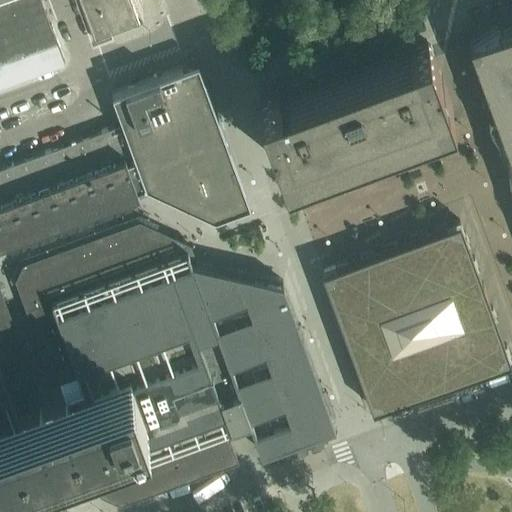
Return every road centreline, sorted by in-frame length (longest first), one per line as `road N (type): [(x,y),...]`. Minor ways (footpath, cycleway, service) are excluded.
road 1 (unclassified): [(487,0),(252,68),(213,63),(192,32)]
road 2 (unclassified): [(181,511),(382,438)]
road 3 (unclassified): [(382,438),(511,393)]
road 4 (unclassified): [(0,141),(80,113),(91,92),(89,70)]
